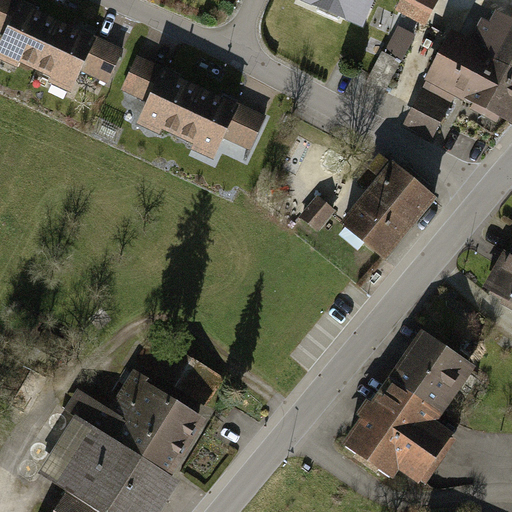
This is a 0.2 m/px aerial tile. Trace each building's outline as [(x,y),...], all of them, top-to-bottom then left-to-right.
[(121,51),(10,0),(0,0),(0,29),(10,34),(2,53),(69,84),(77,66),(107,80),(121,51)] [(299,0),(364,27),(375,0),(299,0)] [(405,0),(400,11),(425,24),(437,0),(405,0)] [(480,17),(468,41),(511,64),(511,18),(496,10),(489,22),(480,17)] [(398,28),(386,52),(403,61),(415,36),(398,28)] [(453,33),(423,90),(453,106),(459,96),(511,124),(511,122),(511,64),(468,41),(453,33)] [(383,51),(367,82),(390,94),(406,62),(403,61),(386,52),(383,51)] [(264,118),(139,59),(126,88),(153,101),(145,119),(212,151),(220,133),(250,147),(264,118)] [(423,90),(407,121),(437,136),(453,106),(423,90)] [(124,110),(138,118),(147,103),(133,95),(124,110)] [(324,180),(330,160),(310,154),(304,174),(324,180)] [(377,182),(343,223),(385,257),(433,199),(379,155),(364,172),(377,182)] [(321,201),(305,219),(319,231),(335,212),(321,201)] [(511,253),(510,252),(489,287),(511,300),(511,253)] [(426,333),(393,379),(440,411),(472,365),(426,333)] [(160,340),(146,362),(209,402),(223,380),(160,340)] [(64,491),(51,511),(150,511),(209,417),(137,372),(113,410),(80,390),(69,408),(86,418),(47,481),(64,491)] [(393,379),(347,444),(397,480),(404,470),(427,486),(459,441),(432,422),(440,411),(393,379)]
